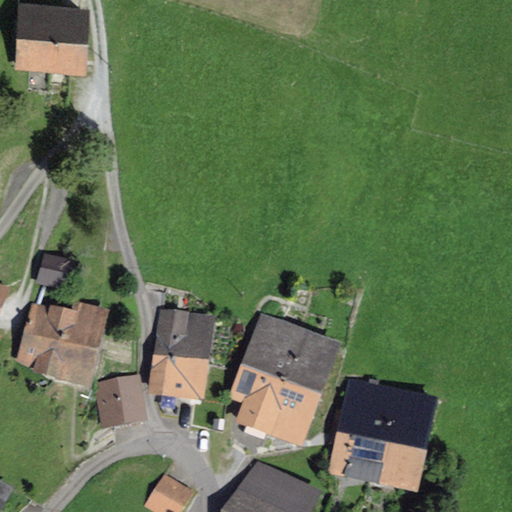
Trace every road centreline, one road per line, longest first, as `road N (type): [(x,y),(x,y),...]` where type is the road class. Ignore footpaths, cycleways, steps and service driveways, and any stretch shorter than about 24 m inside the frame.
road 1 (residential): [(212,511),(202,469),(162,444),(112,456),(52,511)]
road 2 (track): [(17,308),(47,163)]
